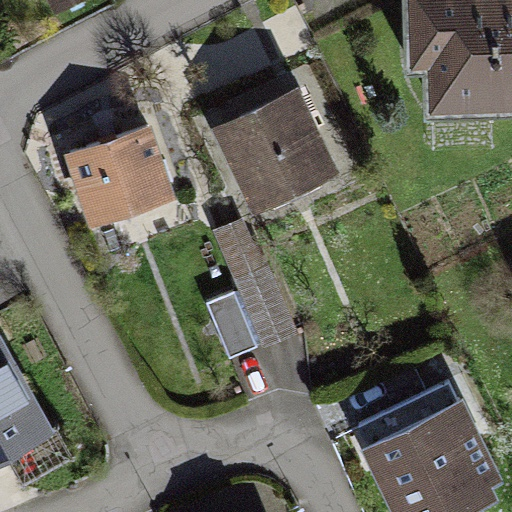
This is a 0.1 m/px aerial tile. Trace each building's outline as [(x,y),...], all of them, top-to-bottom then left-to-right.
[(511,0),(399,0),(403,115),(511,111),(511,0)] [(291,78),(199,123),(244,215),(336,170),(291,78)] [(147,126),(48,156),(72,236),(171,206),(147,126)] [(0,351),(0,463),(48,438),(0,351)] [(450,389),(340,429),(370,511),(427,511),(487,491),(450,389)]
